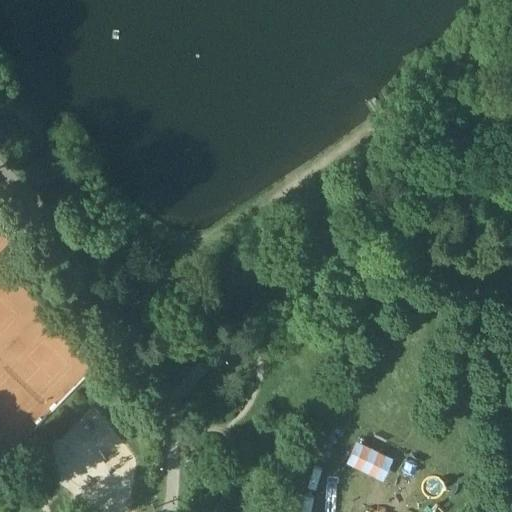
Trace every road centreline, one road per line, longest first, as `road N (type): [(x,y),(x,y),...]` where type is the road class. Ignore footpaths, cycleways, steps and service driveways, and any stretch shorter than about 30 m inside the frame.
road 1 (unknown): [(257,216),(475,58),(511,3)]
road 2 (unknown): [(257,216),(199,251),(166,248),(116,219),(0,105)]
